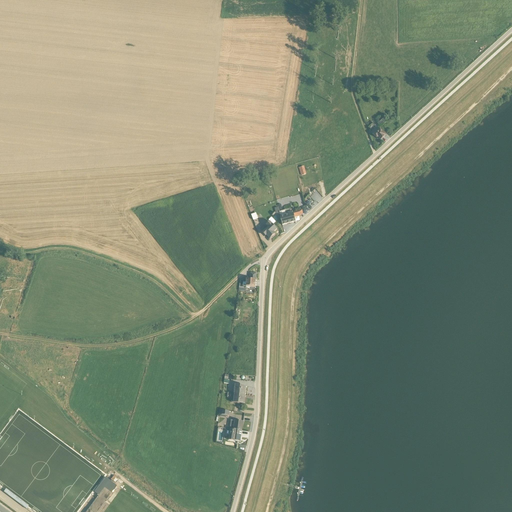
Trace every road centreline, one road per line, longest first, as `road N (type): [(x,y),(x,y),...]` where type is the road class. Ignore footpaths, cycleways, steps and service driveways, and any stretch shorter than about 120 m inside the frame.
road 1 (track): [(266,511),(285,438),(291,308),(303,265),(511,69)]
road 2 (unclassified): [(265,262),(511,32)]
road 3 (track): [(511,53),(300,246),(280,285)]
road 4 (unclassified): [(232,511),(256,418),(265,262)]
road 5 (track): [(280,285),(272,427),(250,511)]
road 6 (track): [(0,245),(18,254),(70,251),(138,273),(196,317)]
road 7 (track): [(196,317),(103,347),(0,332)]
road 8 (track): [(362,0),(351,89),(377,163)]
